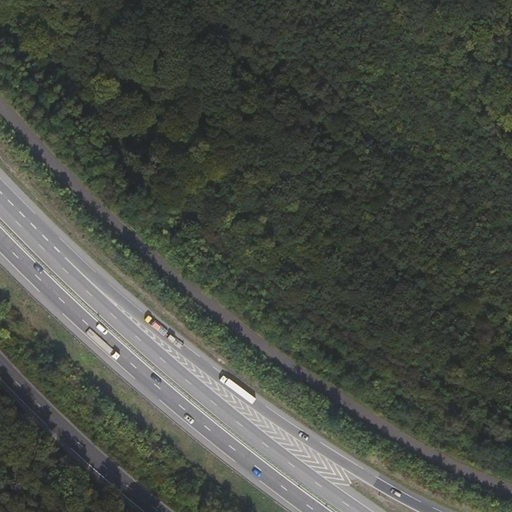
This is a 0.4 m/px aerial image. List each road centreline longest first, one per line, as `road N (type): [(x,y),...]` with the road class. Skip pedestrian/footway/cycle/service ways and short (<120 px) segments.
road 1 (track): [(511,488),(382,424),(231,323),(113,220),(0,102)]
road 2 (trunk): [(426,511),(296,434),(59,261)]
road 3 (motorway): [(0,237),(70,308),(319,511)]
road 4 (motorway): [(356,511),(200,393),(59,261)]
road 5 (trunk): [(0,364),(160,511)]
